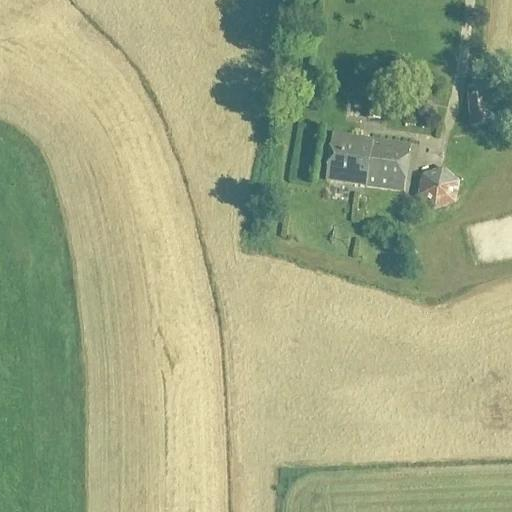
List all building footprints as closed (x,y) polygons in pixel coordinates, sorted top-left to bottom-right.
[(502,85),(470,87),(472,119),(496,118),(497,134),(505,133),(502,85)] [(358,121),(358,100),(340,100),(340,121),(358,121)] [(383,102),(368,100),(366,119),(381,121),(383,102)] [(410,146),(334,135),(327,180),(404,192),(410,146)] [(456,204),(460,183),(443,167),(421,176),(417,199),(435,213),(456,204)] [(511,225),(477,227),(478,253),(511,251),(511,225)]
